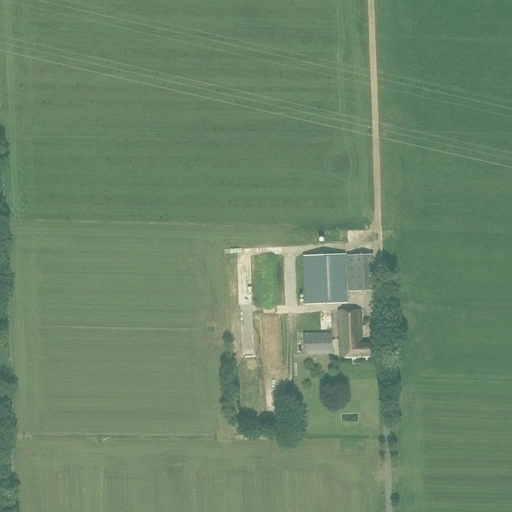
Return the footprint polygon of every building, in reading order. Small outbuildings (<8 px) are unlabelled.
[(340,242),(350,241),(349,230),(339,231),(340,242)] [(263,256),(264,263),(275,261),(273,254),(263,256)] [(287,258),(287,275),(298,275),(297,254),(279,254),(279,259),(287,258)] [(348,256),(349,292),(374,291),(372,255),(348,256)] [(306,304),(346,302),(344,256),(304,258),(306,304)] [(360,310),(338,311),(341,358),(376,356),(375,343),(362,344),(360,310)] [(304,334),(304,355),(332,354),(332,334),(304,334)] [(278,377),(268,377),(270,418),(280,417),(278,377)]
